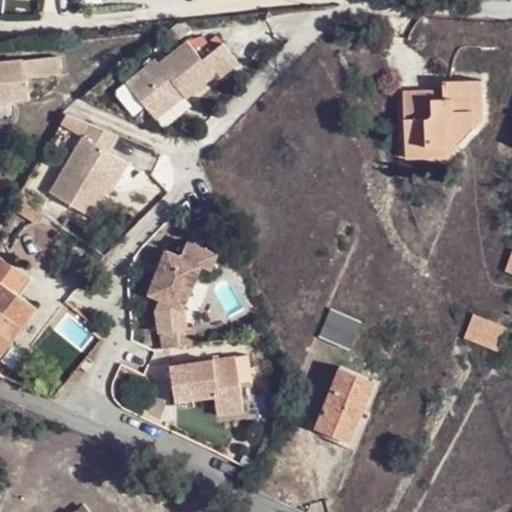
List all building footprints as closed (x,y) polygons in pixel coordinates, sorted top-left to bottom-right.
[(209,81),(234,57),(208,32),(183,58),(168,42),(143,66),(140,61),(112,88),(140,115),(167,89),(180,101),(204,76),(209,81)] [(31,71),(56,69),(55,50),(0,55),(0,96),(33,94),(31,71)] [(430,106),(405,105),(403,133),(425,134),(425,129),(453,131),(469,116),(471,114),(472,66),(446,65),(446,77),(446,85),(432,84),(430,106)] [(485,66),(472,66),(471,114),(483,104),(485,66)] [(408,76),(405,105),(430,106),(432,84),(432,77),(408,76)] [(446,77),(432,77),(432,84),(446,85),(446,77)] [(101,148),(108,136),(84,128),(45,190),(88,216),(103,189),(93,183),(110,154),(101,148)] [(455,132),(453,131),(425,129),(425,134),(425,143),(455,144),(455,132)] [(425,134),(403,133),(402,142),(425,143),(425,134)] [(212,272),(219,256),(190,243),(183,258),(168,251),(149,294),(161,300),(156,311),(159,333),(186,329),(184,310),(203,268),(212,272)] [(0,281),(13,291),(23,274),(0,257),(0,281)] [(0,357),(33,303),(13,291),(0,281),(0,357)] [(359,319),(328,309),(320,337),(350,348),(359,319)] [(505,332),(473,319),(466,341),(498,354),(505,332)] [(241,352),(176,363),(182,399),(221,392),(224,412),(250,408),(241,352)] [(356,407),(364,410),(376,381),(339,366),(313,424),(343,438),(356,407)] [(352,442),(364,410),(356,407),(343,438),(352,442)]
